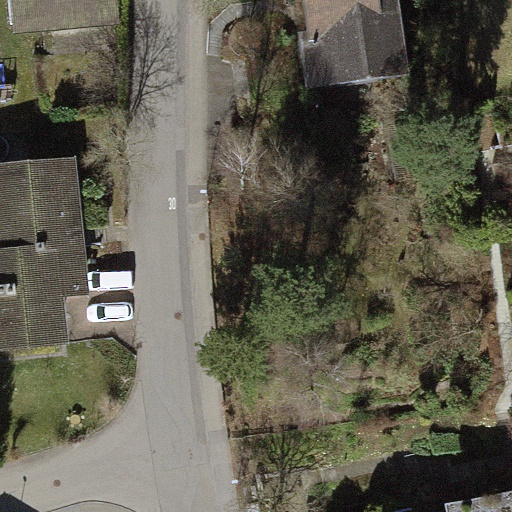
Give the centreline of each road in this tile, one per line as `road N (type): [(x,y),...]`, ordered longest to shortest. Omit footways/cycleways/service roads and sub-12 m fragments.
road 1 (residential): [(153,0),(157,226),(183,458)]
road 2 (residential): [(0,497),(65,476),(183,458)]
